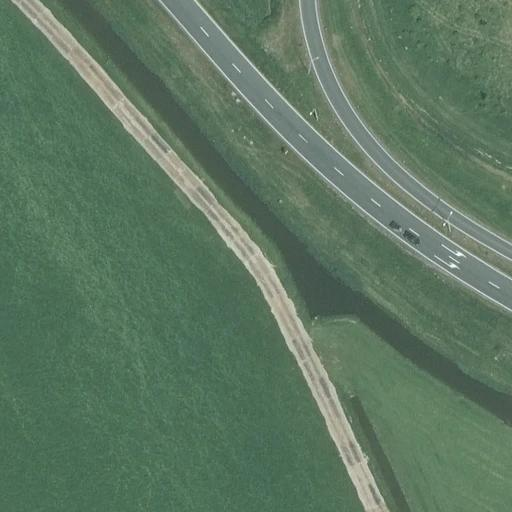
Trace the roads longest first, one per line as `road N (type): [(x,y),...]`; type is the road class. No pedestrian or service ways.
road 1 (trunk): [(174,0),(354,188),(511,294)]
road 2 (trunk): [(511,252),(428,198),(359,134),(328,77),(307,0)]
